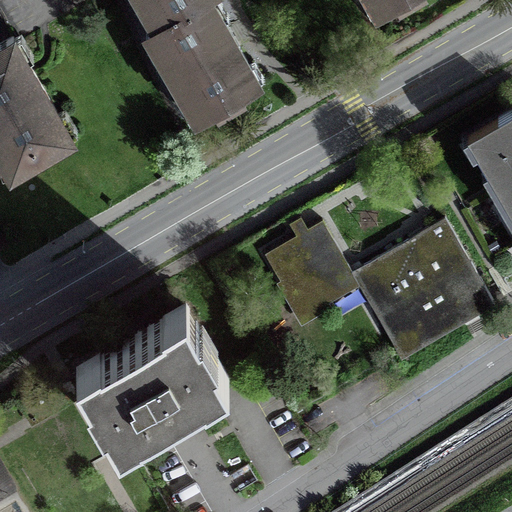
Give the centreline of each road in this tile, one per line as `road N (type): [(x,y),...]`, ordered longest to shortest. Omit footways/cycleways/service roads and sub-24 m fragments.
road 1 (primary): [(511,28),(0,328)]
road 2 (residential): [(511,349),(268,511)]
